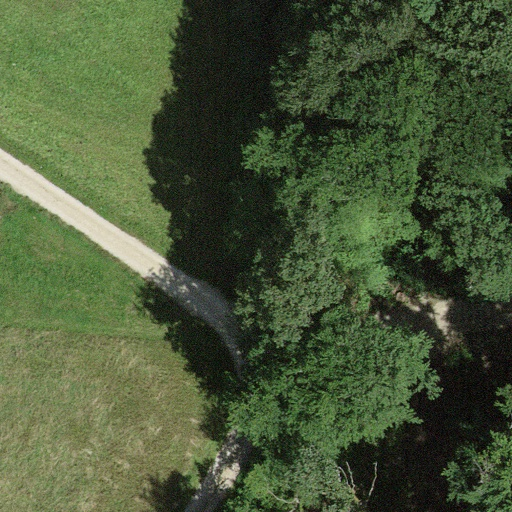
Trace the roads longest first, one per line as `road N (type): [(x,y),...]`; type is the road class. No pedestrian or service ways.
road 1 (track): [(274,380),(202,303),(0,170)]
road 2 (track): [(511,307),(325,352),(274,380)]
road 3 (track): [(182,511),(274,380)]
